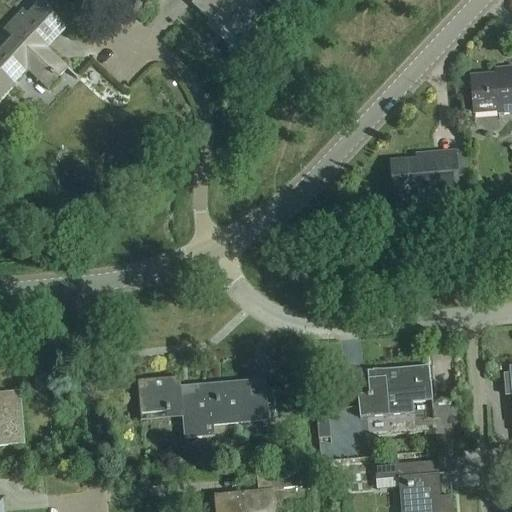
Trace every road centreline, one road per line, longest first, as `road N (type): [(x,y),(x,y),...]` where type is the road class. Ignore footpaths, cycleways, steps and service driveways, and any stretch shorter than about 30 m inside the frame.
road 1 (unclassified): [(481,0),(298,195),(213,253)]
road 2 (residential): [(471,318),(296,326),(253,305),(213,253)]
road 3 (residential): [(80,287),(101,511)]
road 4 (residential): [(471,318),(487,511)]
road 5 (unclassified): [(213,253),(80,287)]
